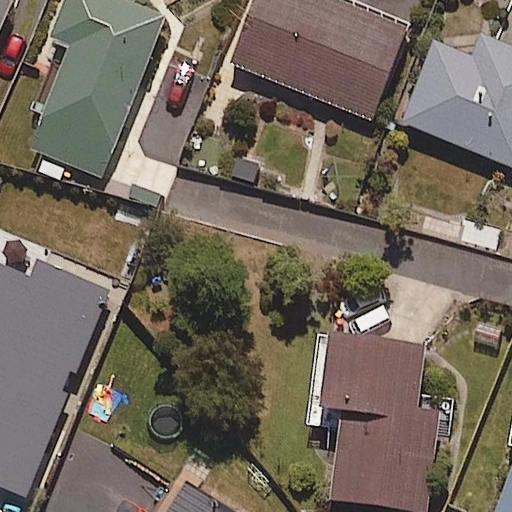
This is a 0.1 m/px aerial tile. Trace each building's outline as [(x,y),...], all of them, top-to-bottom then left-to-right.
[(165,20),(113,0),(67,0),(51,42),(68,49),(28,151),(103,180),(165,20)] [(407,35),(319,0),(253,0),(227,64),(372,122),(407,35)] [(403,127),(511,169),(511,51),(480,39),(472,59),(435,45),(403,127)] [(109,293),(36,264),(30,281),(0,269),(0,488),(26,499),(109,293)] [(424,351),(326,339),(317,416),(343,419),(332,507),(369,511),(428,511),(441,413),(417,410),(424,351)] [(511,511),(511,471),(492,511),(511,511)] [(224,511),(187,489),(172,511),(224,511)]
